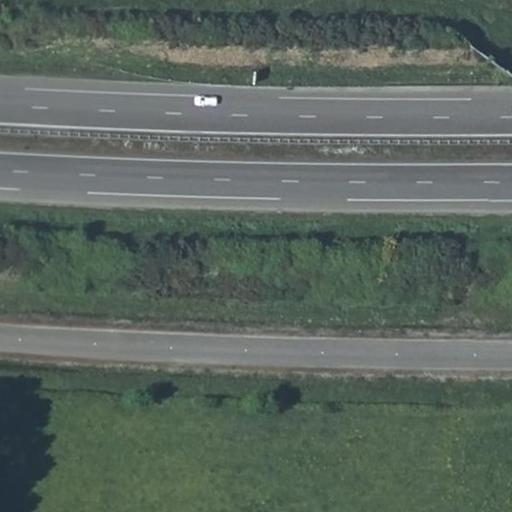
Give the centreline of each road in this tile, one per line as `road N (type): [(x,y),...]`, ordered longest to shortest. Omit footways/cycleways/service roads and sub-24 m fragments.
road 1 (tertiary): [(511,355),(0,339)]
road 2 (trunk): [(0,170),(511,182)]
road 3 (trunk): [(511,117),(0,105)]
